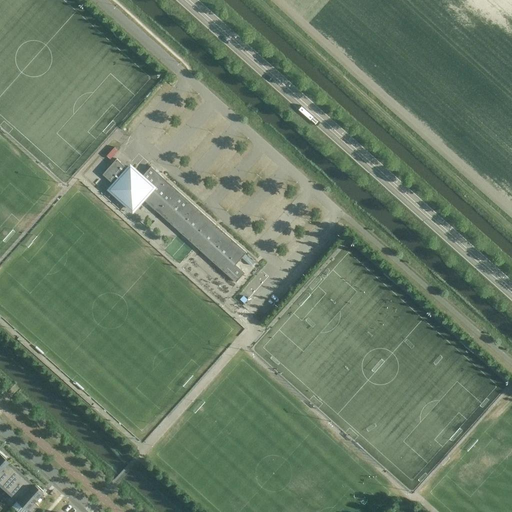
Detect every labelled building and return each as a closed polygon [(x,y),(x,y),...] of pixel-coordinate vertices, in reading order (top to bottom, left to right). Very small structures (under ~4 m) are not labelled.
[(247,252),(151,166),(142,176),(131,166),(128,169),(117,158),(103,174),(115,185),(110,189),(133,209),(143,198),(236,282),(245,272),(236,264),(247,252)] [(0,484),(1,485),(16,469),(8,462),(0,470),(0,484)] [(9,492),(24,476),(16,469),(1,485),(9,492)] [(17,500),(32,483),(24,476),(9,492),(17,500)] [(34,485),(32,483),(17,500),(30,511),(32,511),(38,505),(33,501),(42,490),(35,484),(34,485)]
